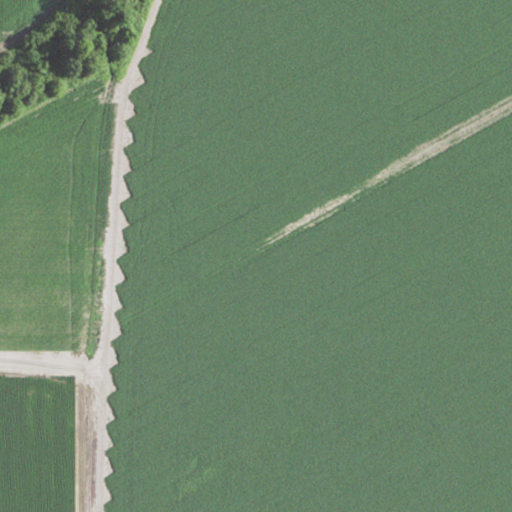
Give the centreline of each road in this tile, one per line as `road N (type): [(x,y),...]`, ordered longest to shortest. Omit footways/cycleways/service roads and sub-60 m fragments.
road 1 (track): [(511,408),(166,511)]
road 2 (track): [(82,511),(74,375),(63,365),(0,361)]
